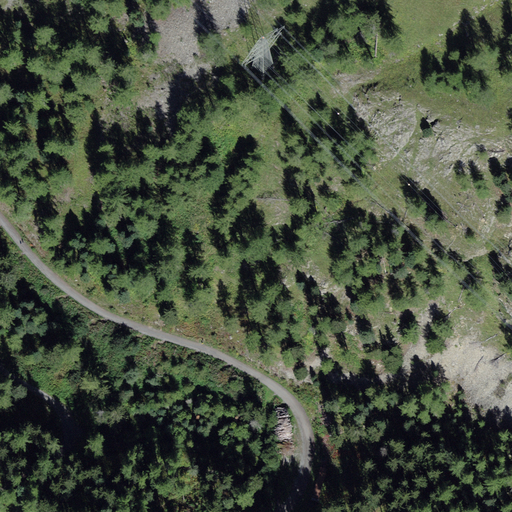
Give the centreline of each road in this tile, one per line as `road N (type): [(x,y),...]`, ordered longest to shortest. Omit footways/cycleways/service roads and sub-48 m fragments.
road 1 (track): [(273,385),(258,459),(243,472),(82,453),(67,409),(0,366)]
road 2 (track): [(0,216),(84,301),(273,385)]
road 3 (track): [(282,511),(300,490),(308,444),(301,416),(273,385)]
